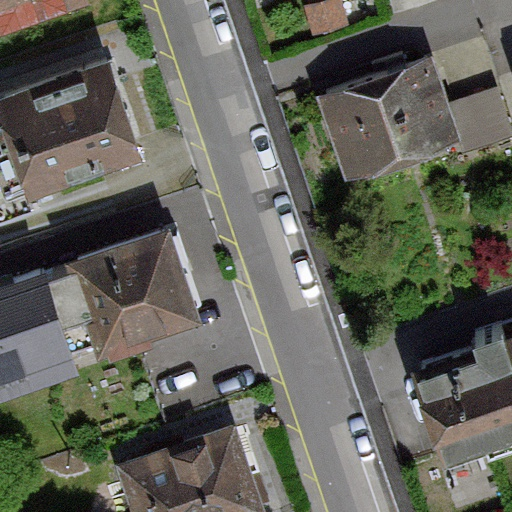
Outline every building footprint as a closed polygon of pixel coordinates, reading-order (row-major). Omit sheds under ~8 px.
[(0,0),(0,17),(49,0),(0,0)] [(107,47),(0,83),(0,94),(29,179),(139,142),(107,47)] [(431,54),(319,92),(344,167),(458,131),(462,130),(451,99),(431,54)] [(511,127),(496,83),(451,99),(462,130),(458,131),(463,146),(511,128),(511,127)] [(169,216),(67,250),(97,341),(200,306),(169,216)] [(0,372),(97,341),(67,250),(0,271),(0,372)] [(511,321),(410,355),(441,449),(485,435),(511,426),(511,321)] [(230,414),(116,453),(136,511),(238,511),(261,504),(230,414)]
